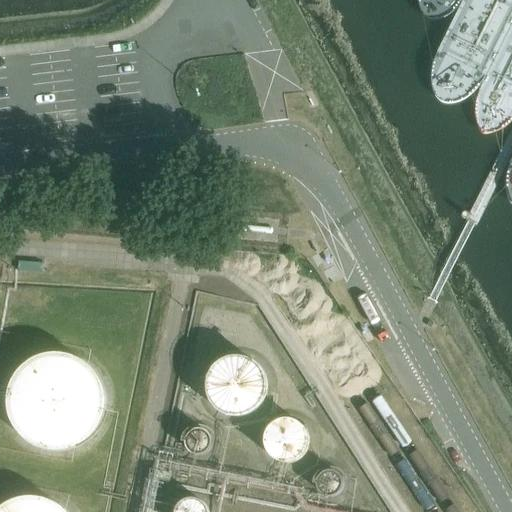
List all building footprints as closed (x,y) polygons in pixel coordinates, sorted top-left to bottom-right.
[(274,225),(234,221),(233,231),(273,235),(274,225)] [(12,387),(9,398),(9,409),(12,420),(17,430),(24,439),(33,445),(43,450),(54,452),(65,451),(76,448),(86,442),(94,434),(100,425),(104,414),(105,403),(104,392),(100,382),(94,373),(85,365),(76,359),(65,356),(54,356),(43,358),(33,362),(24,369),(16,377),(12,387)] [(212,373),(209,380),(207,387),(208,395),(211,402),(215,408),(220,413),(227,416),(234,418),(242,418),(249,416),(256,412),(261,407),(265,400),(267,393),(267,386),(265,378),(262,371),(257,366),(251,362),(244,359),(236,358),(229,359),(222,362),(216,367),(212,373)] [(310,448),(310,442),(310,437),(308,432),(305,428),(301,424),(296,421),(291,420),(286,420),(281,421),(276,423),(272,426),(268,430),(266,435),(265,440),(265,445),(266,450),(268,455),(272,459),(276,462),(281,464),(286,465),(291,465),(297,463),(301,461),(305,457),(308,453),(310,448)] [(211,449),(212,445),(211,440),(209,436),(205,433),(200,432),(195,432),(191,434),(188,438),(186,442),(186,447),(188,451),(191,455),(195,457),(200,458),(205,456),(208,453),(211,449)] [(343,490),(343,485),(343,481),(340,477),(336,474),(332,472),(327,473),(323,475),(319,479),(318,483),(318,488),(319,492),(322,496),(327,498),(332,498),(336,497),(340,494),(343,490)] [(0,511),(64,511),(61,509),(51,503),(41,500),(29,499),(18,501),(8,506),(0,511)] [(208,511),(209,511),(207,508),(205,506),(203,504),(200,502),(197,501),(194,500),(191,500),(188,501),(185,502),(182,504),(180,506),(178,509),(176,511),(208,511)]
